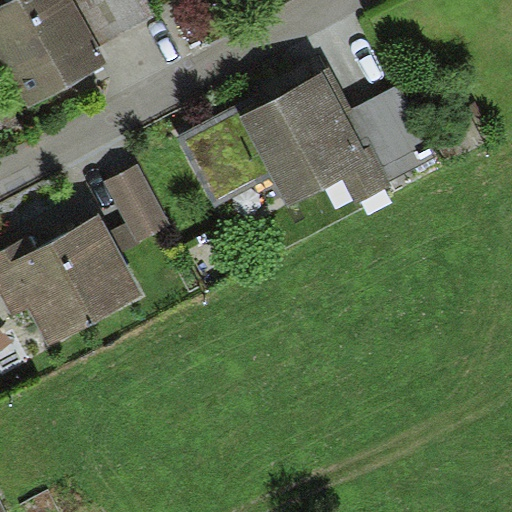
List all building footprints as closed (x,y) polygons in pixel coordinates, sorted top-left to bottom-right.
[(10,0),(0,6),(0,56),(29,108),(108,64),(99,47),(72,0),(10,0)] [(72,0),(99,47),(157,15),(148,0),(72,0)] [(235,108),(177,138),(214,208),(272,178),(287,207),(341,178),(355,204),(391,185),(389,181),(352,110),(329,68),(239,115),(235,108)] [(0,86),(0,134),(20,125),(0,86)] [(389,181),(436,157),(399,86),(352,110),(389,181)] [(125,223),(110,231),(122,254),(139,245),(138,241),(170,224),(138,164),(104,182),(125,223)] [(23,240),(0,252),(0,294),(12,318),(30,309),(49,345),(143,296),(122,254),(110,231),(101,215),(29,252),(23,240)] [(0,351),(11,340),(0,330),(0,351)]
